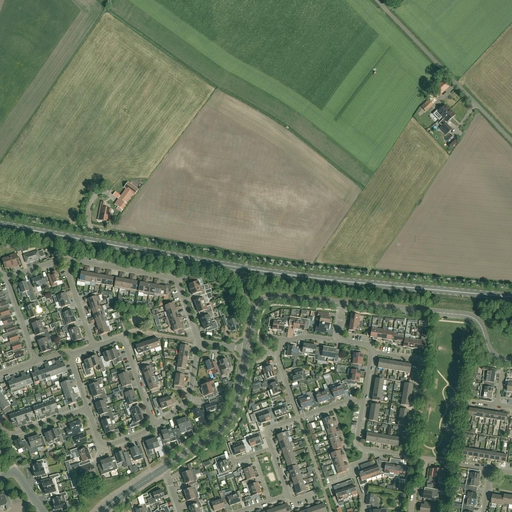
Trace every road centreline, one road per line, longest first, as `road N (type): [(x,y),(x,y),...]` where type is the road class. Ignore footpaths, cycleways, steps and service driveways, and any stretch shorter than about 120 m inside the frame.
road 1 (unclassified): [(511,286),(289,265),(0,213)]
road 2 (primary): [(511,297),(239,268),(0,225)]
road 3 (unclassified): [(511,141),(375,0)]
road 4 (tertiary): [(343,304),(472,317),(492,356),(511,361)]
road 5 (residential): [(198,342),(173,278),(67,258)]
road 6 (residential): [(271,448),(269,427),(363,402)]
